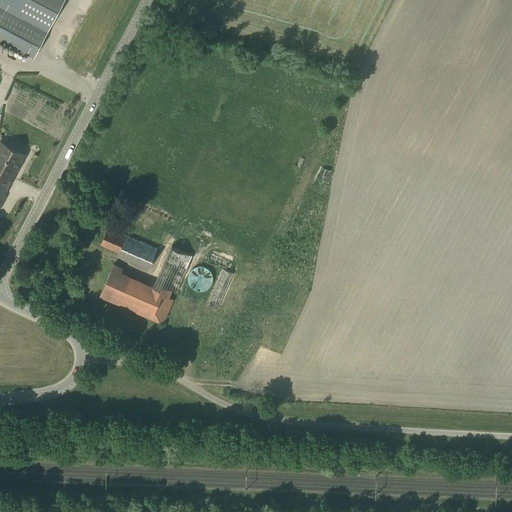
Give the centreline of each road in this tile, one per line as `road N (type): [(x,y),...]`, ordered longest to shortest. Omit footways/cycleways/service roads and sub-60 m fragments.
road 1 (tertiary): [(0,278),(147,0)]
road 2 (tertiary): [(0,399),(58,391),(75,378),(81,351),(64,330),(0,299)]
